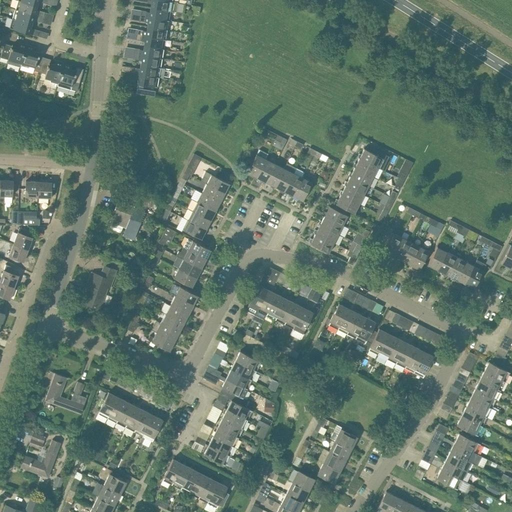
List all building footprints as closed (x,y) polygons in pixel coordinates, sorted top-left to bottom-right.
[(37,5),(18,0),(17,0),(15,9),(43,17),(44,12),(36,9),(37,5)] [(172,1),(163,0),(132,0),(133,0),(151,3),(150,7),(170,11),(172,1)] [(140,15),(169,20),(170,11),(150,7),(150,12),(141,10),(140,15)] [(43,17),(15,9),(12,18),(32,24),(33,20),(41,22),(43,17)] [(167,30),(169,20),(140,15),(139,21),(148,22),(147,26),(167,30)] [(31,28),(32,24),(12,18),(10,28),(37,36),(39,30),(31,28)] [(165,39),(167,30),(147,26),(146,31),(138,29),(137,34),(165,39)] [(164,49),(165,39),(137,34),(136,40),(144,41),(144,45),(164,49)] [(20,67),(21,63),(27,45),(19,42),(18,46),(13,44),(12,44),(12,46),(4,43),(0,57),(8,59),(7,63),(20,67)] [(40,72),(44,57),(39,56),(39,55),(39,52),(34,51),(35,47),(27,45),(21,63),(34,67),(33,70),(40,72)] [(133,53),(162,58),(164,49),(144,45),(143,49),(134,48),(133,53)] [(160,68),(162,58),(133,53),(133,58),(141,60),(141,64),(160,68)] [(57,85),(64,63),(55,61),(54,64),(50,63),(51,59),(44,57),(40,72),(46,74),(45,78),(50,79),(49,82),(57,84),(57,85)] [(72,65),(64,63),(57,85),(77,91),(83,69),(76,67),(75,70),(71,69),(72,65)] [(121,71),(159,77),(160,68),(141,64),(140,68),(122,65),(121,71)] [(159,77),(121,71),(120,76),(138,79),(137,83),(157,87),(159,77)] [(307,152),(314,156),(316,151),(310,147),(307,152)] [(364,148),(359,158),(378,167),(383,158),(364,148)] [(247,173),(256,178),(266,158),(265,158),(268,153),(259,149),(257,154),(256,154),(247,173)] [(323,154),(316,151),(314,156),(321,159),(323,154)] [(275,163),(266,158),(256,178),(265,182),(275,163)] [(373,176),(378,167),(359,158),(354,167),(373,176)] [(284,168),(275,163),(265,182),(274,187),(284,168)] [(284,168),(274,187),(283,191),(295,168),(286,163),(284,168)] [(368,186),(373,176),(354,167),(350,176),(368,186)] [(304,172),(295,168),(283,191),(293,196),(302,177),(301,176),(304,172)] [(200,181),(206,183),(225,193),(230,183),(205,171),(200,181)] [(368,186),(350,176),(345,185),(364,195),(368,186)] [(302,177),(293,196),(302,201),(312,182),(302,177)] [(404,180),(399,178),(394,187),(399,189),(404,180)] [(0,179),(0,201),(4,202),(4,195),(12,195),(13,180),(0,179)] [(25,196),(38,197),(38,181),(26,181),(25,196)] [(51,182),(38,181),(38,197),(50,197),(51,182)] [(201,192),(220,202),(225,193),(206,183),(201,192)] [(359,204),(364,195),(345,185),(340,194),(359,204)] [(389,196),(394,199),(397,193),(392,190),(389,196)] [(147,192),(143,205),(155,208),(158,196),(147,192)] [(216,211),(220,202),(201,192),(197,201),(216,211)] [(359,204),(340,194),(335,204),(354,213),(359,204)] [(144,210),(128,204),(118,201),(110,222),(126,228),(124,235),(133,238),(144,210)] [(197,201),(192,210),(211,220),(216,211),(197,201)] [(324,215),(343,225),(348,215),(329,206),(324,215)] [(211,220),(192,210),(187,220),(206,229),(211,220)] [(24,212),(18,212),(17,224),(39,225),(39,219),(23,218),(24,212)] [(338,234),(343,225),(324,215),(319,224),(338,234)] [(201,239),(206,229),(187,220),(182,229),(201,239)] [(448,225),(457,229),(460,224),(450,220),(448,225)] [(424,221),(421,227),(427,230),(430,224),(424,221)] [(334,243),(338,234),(319,224),(315,233),(334,243)] [(460,224),(457,229),(456,231),(463,235),(462,237),(464,238),(469,229),(460,224)] [(166,227),(164,231),(169,233),(174,235),(176,231),(166,227)] [(13,244),(28,249),(32,237),(30,236),(32,232),(22,228),(20,233),(17,232),(13,244)] [(361,234),(367,237),(369,231),(364,228),(361,234)] [(469,229),(464,238),(466,239),(467,237),(474,241),(478,234),(469,229)] [(367,237),(361,234),(357,232),(354,238),(364,243),(367,237)] [(391,255),(391,256),(401,237),(391,232),(382,251),(388,254),(387,255),(390,257),(391,255)] [(334,243),(315,233),(310,243),(329,253),(334,243)] [(485,243),(487,238),(482,235),(479,240),(485,243)] [(400,260),(410,241),(401,237),(391,256),(397,258),(396,260),(399,261),(400,260)] [(183,247),(206,259),(211,250),(188,238),(183,247)] [(409,265),(419,246),(410,241),(400,260),(406,263),(405,264),(408,266),(409,265)] [(352,252),(357,255),(362,246),(357,243),(352,252)] [(23,261),(28,249),(13,244),(9,256),(23,261)] [(510,268),(511,264),(511,245),(510,244),(501,263),(506,266),(506,268),(509,269),(510,268)] [(419,246),(409,265),(415,268),(414,269),(418,271),(419,270),(429,251),(419,246)] [(437,270),(446,251),(437,246),(427,265),(433,268),(433,269),(436,271),(436,270),(437,270)] [(202,268),(206,259),(183,247),(180,252),(178,251),(176,255),(177,256),(202,268)] [(155,255),(159,258),(169,263),(172,257),(163,252),(162,252),(157,250),(155,255)] [(445,276),(446,275),(455,256),(446,251),(437,270),(442,273),(441,274),(445,276)] [(352,265),(357,255),(352,252),(347,262),(352,265)] [(202,268),(177,256),(173,265),(178,267),(178,268),(197,277),(202,268)] [(455,279),(465,260),(455,256),(446,275),(451,277),(450,279),(454,281),(455,279)] [(486,264),(476,259),(474,265),(464,284),(469,287),(469,288),(472,290),(473,288),(474,289),(486,264)] [(464,284),(474,265),(465,260),(455,279),(460,282),(459,283),(463,285),(464,284)] [(97,308),(105,287),(109,288),(116,270),(104,265),(100,275),(92,272),(87,284),(89,285),(83,302),(97,308)] [(197,277),(178,268),(173,277),(192,287),(197,277)] [(268,282),(273,271),(267,268),(264,275),(263,274),(261,279),(268,282)] [(273,271),(268,282),(273,285),(280,272),(274,269),(273,271)] [(0,279),(0,281),(14,287),(18,275),(4,270),(0,279)] [(0,295),(9,299),(14,287),(0,281),(0,295)] [(248,306),(257,310),(268,289),(258,284),(248,306)] [(174,295),(193,305),(198,295),(179,286),(174,295)] [(266,315),(277,294),(268,289),(257,310),(266,315)] [(275,319),(286,298),(277,294),(266,315),(275,319)] [(193,305),(174,295),(170,304),(189,314),(193,305)] [(295,303),(286,298),(275,319),(284,324),(295,303)] [(284,324),(293,328),(304,307),(295,303),(284,324)] [(337,329),(348,308),(339,303),(328,324),(337,329)] [(189,314),(170,304),(165,313),(184,323),(189,314)] [(313,312),(304,307),(293,328),(302,333),(313,312)] [(346,334),(357,312),(348,308),(337,329),(346,334)] [(355,338),(366,317),(357,312),(346,334),(355,338)] [(165,313),(160,323),(179,332),(184,323),(165,313)] [(375,321),(366,317),(355,338),(353,342),(368,349),(377,332),(371,329),(375,321)] [(136,322),(132,319),(127,329),(133,332),(135,329),(136,329),(139,323),(136,322)] [(175,341),(179,332),(160,323),(158,328),(154,326),(152,330),(156,332),(175,341)] [(368,349),(377,354),(388,333),(379,328),(377,332),(368,349)] [(170,351),(175,341),(156,332),(153,337),(150,335),(148,340),(170,351)] [(386,359),(397,337),(388,333),(377,354),(386,359)] [(395,363),(406,342),(397,337),(386,359),(395,363)] [(404,368),(415,346),(406,342),(395,363),(404,368)] [(424,351),(415,346),(404,368),(413,372),(424,351)] [(226,352),(217,347),(214,353),(223,357),(226,352)] [(235,360),(256,371),(261,361),(240,351),(235,360)] [(424,351),(413,372),(423,377),(433,356),(424,351)] [(252,380),(256,371),(235,360),(230,369),(252,380)] [(483,371),(505,381),(510,372),(488,361),(483,371)] [(212,367),(208,365),(202,377),(215,384),(219,377),(220,375),(215,372),(214,375),(209,373),(212,367)] [(247,389),(252,380),(230,369),(226,378),(247,389)] [(505,381),(483,371),(479,380),(500,390),(505,381)] [(59,396),(63,387),(67,377),(55,373),(45,400),(80,414),(88,391),(82,389),(84,383),(77,381),(71,400),(59,396)] [(247,389),(226,378),(220,375),(219,377),(225,380),(221,387),(242,398),(247,389)] [(500,390),(479,380),(474,388),(496,399),(500,390)] [(496,399),(474,388),(470,397),(491,408),(498,412),(499,409),(492,406),(496,399)] [(98,413),(107,418),(118,397),(108,392),(98,413)] [(118,397),(107,418),(116,422),(127,401),(118,397)] [(491,408),(470,397),(465,406),(487,417),(491,408)] [(226,409),(247,420),(252,410),(231,400),(226,409)] [(125,427),(136,406),(127,401),(116,422),(125,427)] [(134,431),(145,410),(136,406),(125,427),(134,431)] [(487,417),(465,406),(461,415),(482,426),(487,417)] [(243,429),(247,420),(226,409),(222,418),(243,429)] [(143,436),(153,415),(145,410),(134,431),(143,436)] [(163,419),(153,415),(143,436),(152,441),(163,419)] [(482,426),(461,415),(456,425),(477,435),(482,426)] [(320,416),(314,429),(318,431),(321,426),(323,427),(327,419),(320,416)] [(238,438),(243,429),(222,418),(217,427),(238,438)] [(260,426),(267,430),(268,430),(270,425),(263,422),(260,426)] [(238,438),(217,427),(213,436),(234,446),(238,438)] [(330,437),(334,440),(351,448),(357,437),(340,428),(337,435),(333,432),(330,437)] [(45,437),(42,436),(40,435),(38,434),(33,432),(29,444),(41,449),(45,437)] [(454,442),(475,453),(480,443),(459,433),(454,442)] [(234,446),(213,436),(208,444),(229,455),(234,446)] [(44,462),(34,459),(25,455),(20,467),(48,477),(60,442),(52,439),(44,462)] [(305,439),(300,450),(304,453),(310,441),(305,439)] [(351,448),(334,440),(329,451),(345,460),(351,448)] [(477,465),(482,456),(475,453),(454,442),(449,451),(471,462),(477,465)] [(229,455),(208,444),(203,454),(225,465),(229,455)] [(91,456),(97,459),(100,453),(94,450),(91,456)] [(345,460),(329,451),(323,462),(340,471),(345,460)] [(466,471),(471,462),(449,451),(445,460),(466,471)] [(162,480),(171,484),(182,463),(173,458),(162,480)] [(111,459),(109,464),(115,467),(118,462),(111,459)] [(462,480),(466,471),(445,460),(440,469),(462,480)] [(334,482),(340,471),(323,462),(317,474),(334,482)] [(180,489),(191,468),(182,463),(171,484),(180,489)] [(189,493),(200,472),(191,468),(180,489),(189,493)] [(462,480),(440,469),(436,478),(457,489),(462,480)] [(298,470),(292,482),(308,490),(314,479),(298,470)] [(198,498),(209,477),(200,472),(189,493),(198,498)] [(109,473),(103,485),(120,493),(126,482),(109,473)] [(511,478),(503,473),(501,478),(511,483),(511,479),(511,478)] [(56,476),(52,487),(60,490),(64,478),(56,476)] [(207,503),(218,481),(209,477),(198,498),(207,503)] [(227,486),(218,481),(207,503),(216,507),(218,504),(224,492),(227,486)] [(308,490),(292,482),(286,493),(303,501),(308,490)] [(120,493),(103,485),(98,496),(114,505),(120,493)] [(261,488),(259,493),(266,497),(269,491),(261,488)] [(383,511),(389,511),(397,497),(386,491),(377,507),(384,511),(383,511)] [(224,492),(218,504),(222,507),(229,494),(224,492)] [(266,497),(259,493),(256,499),(263,503),(266,497)] [(297,511),(303,501),(286,493),(280,504),(295,511),(297,511)] [(67,502),(64,507),(68,510),(74,499),(68,496),(65,501),(67,502)] [(110,511),(114,505),(98,496),(92,507),(100,511),(110,511)] [(403,511),(409,503),(397,497),(389,511),(403,511)] [(33,511),(38,511),(41,503),(30,499),(26,509),(33,511)] [(417,511),(420,508),(409,503),(403,511),(417,511)]
